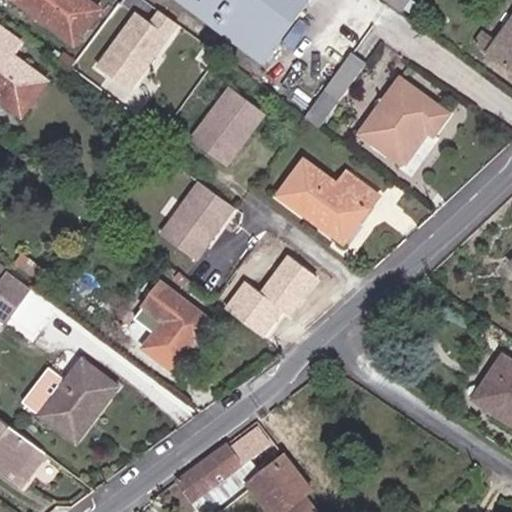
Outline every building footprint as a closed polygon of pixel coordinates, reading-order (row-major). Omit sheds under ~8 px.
[(26,0),(22,6),(75,46),(103,9),(90,0),(26,0)] [(177,0),(218,30),(240,0),(177,0)] [(240,0),(218,30),(265,65),(312,0),(240,0)] [(137,13),(102,61),(131,82),(176,21),(157,7),(148,21),(137,13)] [(483,30),(474,43),(487,51),(486,52),(511,71),(511,18),(496,41),(483,30)] [(0,99),(23,117),(49,81),(14,54),(23,42),(0,26),(0,99)] [(305,117),(321,129),(367,63),(352,52),(305,117)] [(285,62),(275,55),(266,70),(276,77),(285,62)] [(451,114),(401,78),(385,100),(380,96),(374,107),(378,109),(359,134),(402,166),(427,132),(434,137),(451,114)] [(265,112),(233,89),(195,141),(226,165),(265,112)] [(305,160),(278,195),(335,237),(350,216),(360,224),(380,196),(347,172),(339,184),(305,160)] [(196,261),(235,208),(202,183),(163,235),(196,261)] [(253,305),(254,306),(275,322),(283,312),(287,305),(294,310),(318,278),(290,256),(253,305)] [(9,274),(0,286),(0,318),(7,324),(31,292),(9,274)] [(219,329),(163,284),(145,307),(166,323),(147,348),(176,370),(199,341),(206,346),(219,329)] [(290,317),(294,310),(287,305),(283,312),(290,317)] [(275,322),(254,306),(243,318),(270,341),(279,326),(275,322)] [(279,326),(270,341),(279,349),(290,335),(279,326)] [(511,360),(504,356),(474,400),(511,425),(511,360)] [(98,420),(121,390),(84,362),(68,383),(52,370),(26,403),(70,438),(90,413),(98,420)] [(330,399),(306,433),(365,474),(389,440),(330,399)] [(79,445),(98,420),(90,413),(70,438),(79,445)] [(0,470),(21,487),(47,455),(0,417),(0,470)] [(257,431),(232,449),(244,466),(269,447),(257,431)] [(232,449),(228,444),(179,480),(196,503),(244,466),(232,449)] [(244,466),(196,503),(203,511),(216,511),(256,482),(244,466)] [(311,501),(289,471),(285,466),(247,493),(261,511),(305,511),(302,508),(311,501)]
